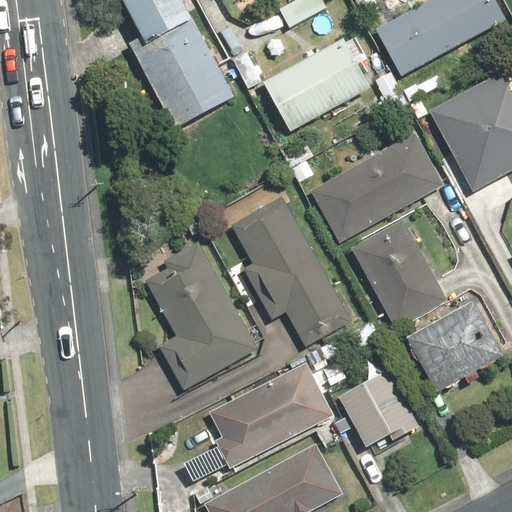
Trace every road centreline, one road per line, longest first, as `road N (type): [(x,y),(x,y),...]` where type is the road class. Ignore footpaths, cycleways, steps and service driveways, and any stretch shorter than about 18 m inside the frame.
road 1 (secondary): [(95,511),(29,0)]
road 2 (unknown): [(511,302),(432,159)]
